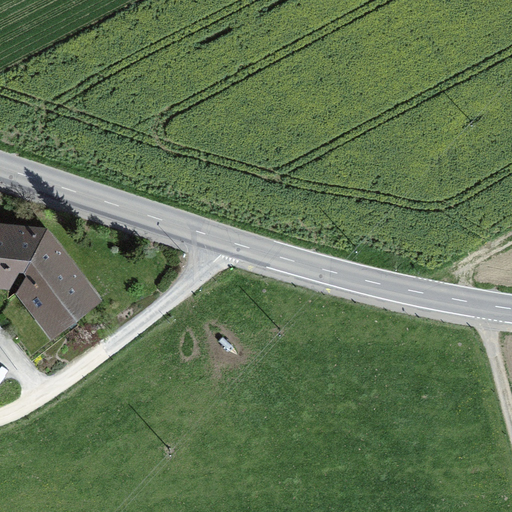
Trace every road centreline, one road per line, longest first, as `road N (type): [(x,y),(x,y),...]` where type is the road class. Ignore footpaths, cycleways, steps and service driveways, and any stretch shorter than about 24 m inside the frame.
road 1 (residential): [(0,424),(43,403),(240,248)]
road 2 (secondary): [(511,311),(240,248)]
road 3 (secondary): [(240,248),(0,168)]
road 4 (track): [(511,427),(479,306)]
